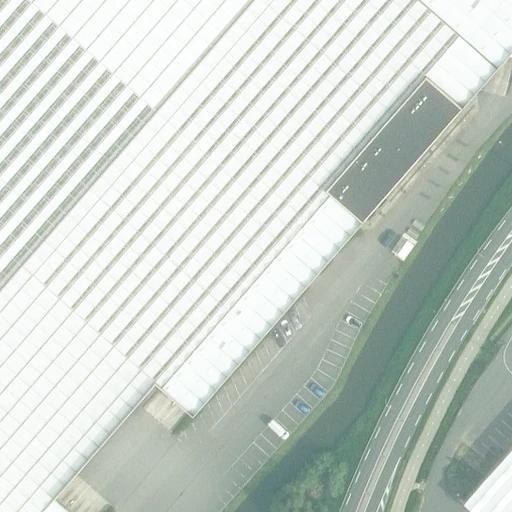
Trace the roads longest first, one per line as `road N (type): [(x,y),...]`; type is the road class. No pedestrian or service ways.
road 1 (primary): [(468,296),(426,349),(349,511)]
road 2 (primary): [(369,511),(468,296)]
road 3 (unclassified): [(430,489),(480,387),(511,348)]
